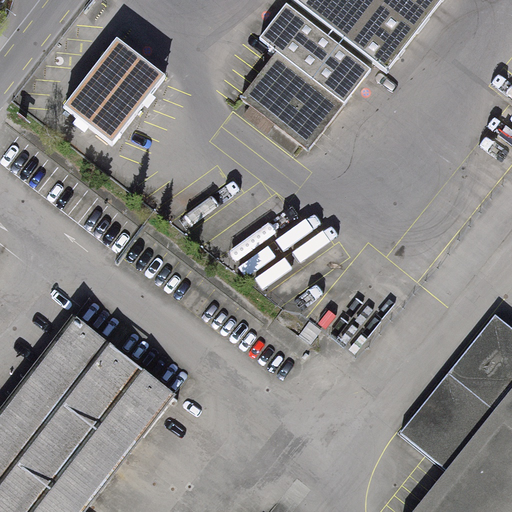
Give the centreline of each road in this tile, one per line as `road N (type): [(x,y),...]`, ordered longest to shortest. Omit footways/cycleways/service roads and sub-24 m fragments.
road 1 (unknown): [(448,87),(410,158),(354,222),(204,107),(192,74),(202,28)]
road 2 (unknown): [(41,231),(188,343),(271,421)]
road 3 (unknown): [(340,485),(511,284)]
road 4 (unknown): [(183,511),(271,421)]
